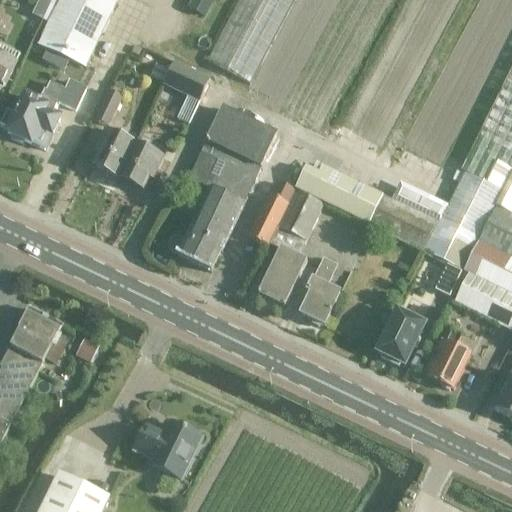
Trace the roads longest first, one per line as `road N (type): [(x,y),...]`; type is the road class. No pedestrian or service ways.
road 1 (secondary): [(511,475),(0,229)]
road 2 (unknown): [(119,268),(219,82),(230,76),(307,116)]
road 3 (unknown): [(207,310),(307,116)]
road 4 (unknown): [(307,116),(445,188)]
